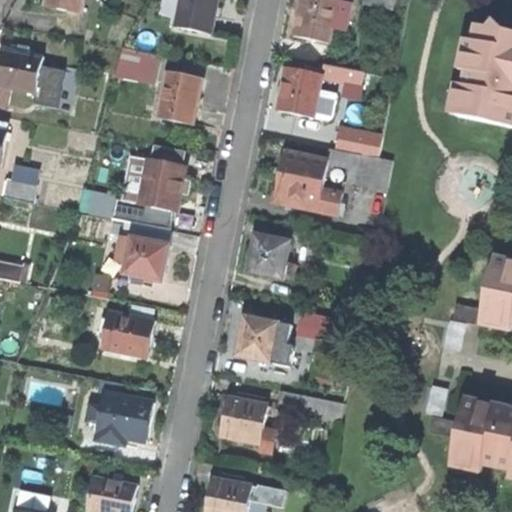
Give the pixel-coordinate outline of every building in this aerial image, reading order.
[(47,0),(45,7),(82,14),(84,0),(47,0)] [(181,0),(176,28),(213,35),(218,10),(219,0),(181,0)] [(339,2),(339,0),(300,0),(298,13),(294,36),(331,43),(334,29),(339,2)] [(393,9),(394,0),(365,0),(365,4),(393,9)] [(351,5),(339,2),(334,29),(346,31),(351,5)] [(511,33),(477,26),(473,42),(466,41),(459,71),(468,73),(465,87),(457,86),(450,115),(511,128),(511,33)] [(21,47),(20,54),(29,56),(30,49),(21,47)] [(162,57),(122,49),(117,77),(156,85),(162,57)] [(0,72),(0,86),(38,94),(45,59),(29,56),(20,54),(4,51),(1,68),(0,72)] [(364,73),(325,65),(323,77),(322,78),(361,86),(364,73)] [(175,69),(174,76),(184,77),(185,71),(175,69)] [(322,78),(323,77),(287,69),(283,90),(278,112),(315,119),(315,114),(322,116),(325,100),(318,99),(322,78)] [(184,77),(174,76),(166,74),(158,120),(195,127),(200,102),(204,81),(184,77)] [(337,152),(352,155),(363,157),(379,160),(384,137),(346,131),(341,133),(337,152)] [(155,147),(152,161),(183,167),(186,154),(155,147)] [(332,151),(329,162),(329,165),(350,170),(350,164),(361,166),(363,157),(352,155),(337,152),(332,151)] [(329,165),(329,162),(286,154),(282,175),(277,197),(285,199),(284,206),(319,213),(339,217),(343,195),(323,191),(329,165)] [(387,193),(392,163),(379,160),(363,157),(361,166),(350,164),(350,170),(347,184),(387,193)] [(130,202),(176,212),(177,212),(182,191),(187,168),(183,167),(152,161),(150,160),(150,163),(134,159),(126,196),(131,197),(130,202)] [(13,170),(10,184),(34,189),(37,173),(13,170)] [(5,183),(1,200),(31,206),(34,189),(10,184),(5,183)] [(171,231),(176,212),(130,202),(117,199),(113,220),(125,222),(171,231)] [(125,222),(123,238),(133,240),(170,246),(173,232),(171,231),(125,222)] [(250,274),(284,280),(291,244),(257,237),(253,257),(250,274)] [(130,255),(133,240),(123,238),(120,252),(130,255)] [(170,246),(133,240),(130,255),(126,276),(134,277),(144,280),(164,284),(168,267),(172,246),(170,246)] [(511,261),(496,258),(482,326),(511,332),(511,261)] [(0,264),(0,281),(19,286),(22,269),(0,264)] [(143,286),(144,280),(134,277),(133,283),(143,286)] [(114,282),(96,279),(95,291),(112,294),(114,282)] [(453,320),(476,325),(479,311),(457,306),(453,320)] [(153,313),(128,308),(126,321),(108,317),(106,329),(100,327),(98,337),(104,338),(101,353),(146,362),(149,346),(153,326),(151,326),(153,313)] [(333,324),(301,317),(297,337),(329,344),(333,324)] [(285,355),(274,353),(278,329),(244,322),(240,342),(236,361),(281,370),(285,355)] [(467,326),(452,323),(446,349),(461,352),(467,326)] [(330,399),(345,402),(348,389),(333,385),(330,399)] [(428,414),(443,417),(449,391),(433,387),(428,414)] [(339,406),(280,394),(276,412),(301,418),(303,408),(337,415),(339,406)] [(154,408),(105,398),(101,416),(98,430),(95,445),(123,451),(125,442),(146,447),(149,432),(154,408)] [(511,479),(511,409),(466,400),(452,467),(482,474),(484,466),(511,472),(511,474),(511,480),(511,479)] [(276,434),(263,432),(267,410),(228,402),(224,423),(220,440),(259,448),(257,456),(271,459),(276,434)] [(84,427),(98,430),(101,416),(88,413),(84,427)] [(430,433),(453,437),(455,422),(433,418),(430,433)] [(111,484),(94,480),(86,511),(131,511),(136,489),(120,486),(122,479),(113,477),(111,484)] [(250,483),(224,478),(223,485),(212,483),(209,502),(206,511),(266,511),(267,509),(250,506),(253,491),(249,490),(250,483)]
